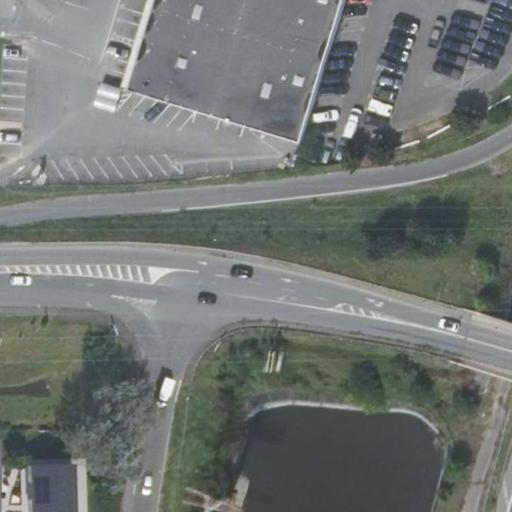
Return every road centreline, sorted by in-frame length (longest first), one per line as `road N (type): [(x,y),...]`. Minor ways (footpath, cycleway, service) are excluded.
road 1 (trunk): [(511,132),(428,169),(346,184),(0,224)]
road 2 (secondary): [(337,289),(129,253),(0,255)]
road 3 (secondary): [(176,302),(402,335),(467,336)]
road 4 (trunk): [(0,297),(97,300),(145,325),(166,371)]
road 5 (secondary): [(0,287),(87,288),(176,302)]
road 6 (trunk): [(337,289),(308,298),(204,279),(187,283),(176,302)]
road 7 (trunk): [(166,371),(147,511)]
road 8 (secondary): [(467,336),(337,289)]
